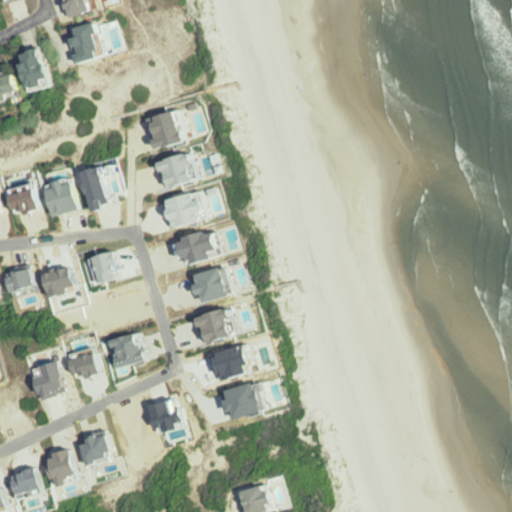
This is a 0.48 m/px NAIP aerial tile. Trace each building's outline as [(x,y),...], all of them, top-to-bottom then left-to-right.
[(71,0),(78,19),(105,11),(101,0),(71,0)] [(117,56),(110,23),(79,29),(87,63),(117,56)] [(65,80),(56,48),(28,56),(37,88),(65,80)] [(0,78),(0,86),(18,102),(33,84),(20,73),(17,77),(8,69),(0,78)] [(152,118),(159,147),(193,139),(186,110),(152,118)] [(162,162),(168,187),(202,178),(196,154),(162,162)] [(87,173),(98,214),(112,211),(111,204),(116,203),(107,168),(87,173)] [(77,178),(51,186),(60,215),(86,207),(77,178)] [(13,191),(19,211),(44,204),(38,184),(13,191)] [(171,200),(177,226),(214,217),(208,192),(171,200)] [(183,248),(185,257),(192,256),(194,264),(230,256),(225,232),(209,236),(209,233),(188,238),(190,243),(186,244),(187,247),(183,248)] [(93,259),(99,284),(125,278),(119,253),(93,259)] [(11,274),(17,295),(43,287),(37,267),(11,274)] [(51,276),(59,301),(77,295),(75,289),(84,286),(78,267),(51,276)] [(201,275),(203,283),(200,284),(203,294),(208,293),(210,302),(236,295),(229,268),(201,275)] [(203,318),(210,345),(245,335),(238,308),(203,318)] [(116,342),(124,368),(151,360),(144,334),(116,342)] [(214,356),(220,376),(226,374),(228,381),(256,373),(248,346),(214,356)] [(75,356),(81,380),(105,374),(99,349),(75,356)] [(39,368),(47,399),(73,393),(65,361),(39,368)] [(232,392),(239,422),(272,413),(264,383),(232,392)] [(155,407),(162,430),(189,421),(185,408),(183,409),(180,399),(155,407)] [(85,443),(91,466),(121,458),(114,429),(92,434),(94,440),(85,443)] [(51,461),(57,481),(86,472),(77,444),(61,449),(62,454),(58,455),(59,459),(51,461)] [(17,477),(23,498),(49,490),(42,469),(17,477)] [(249,511),(265,511),(283,507),(275,480),(243,490),(249,511)] [(0,485),(0,511),(12,509),(5,484),(0,485)]
